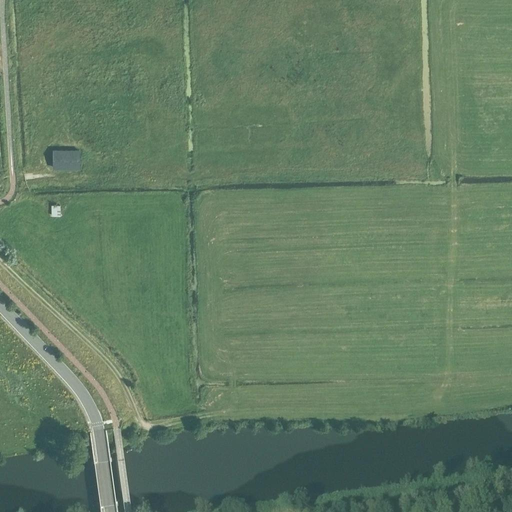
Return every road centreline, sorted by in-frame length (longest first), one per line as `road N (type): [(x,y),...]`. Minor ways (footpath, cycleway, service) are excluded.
road 1 (track): [(0,261),(97,349),(144,426),(232,411),(384,410),(511,394)]
road 2 (secondary): [(110,511),(91,409),(0,305)]
